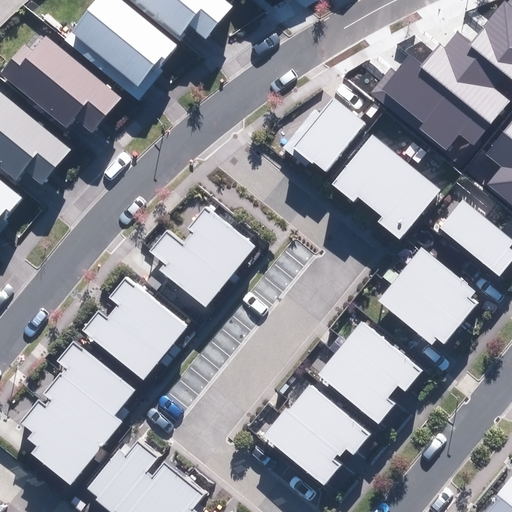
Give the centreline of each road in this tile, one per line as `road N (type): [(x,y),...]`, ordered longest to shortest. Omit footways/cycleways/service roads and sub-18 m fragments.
road 1 (residential): [(195,130),(348,249),(200,426),(297,511)]
road 2 (residential): [(0,347),(98,227),(195,130)]
road 3 (residential): [(195,130),(298,52),(388,0)]
road 4 (residential): [(393,511),(501,379)]
